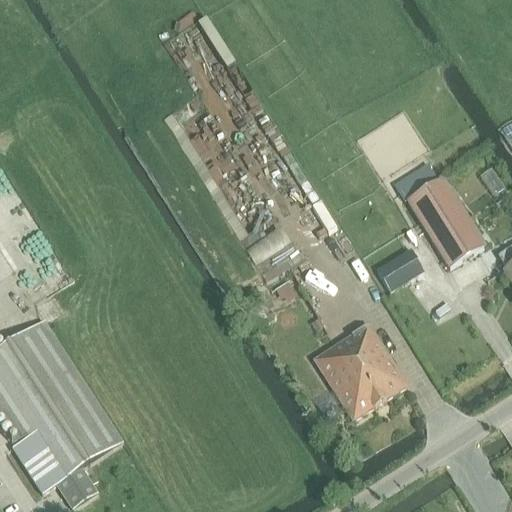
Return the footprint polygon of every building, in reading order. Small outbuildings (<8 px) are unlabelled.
[(486,176),(476,182),(487,200),(498,194),(486,176)] [(443,184),(407,206),(449,274),(485,252),(443,184)] [(283,235),(249,253),(259,273),(294,255),(283,235)] [(511,252),(497,263),(505,274),(502,276),(511,290),(511,252)] [(407,255),(377,273),(391,298),(422,279),(407,255)] [(262,310),(251,316),(257,326),(268,320),(262,310)] [(45,326),(0,354),(0,411),(22,445),(13,452),(43,499),(57,490),(71,511),(76,511),(99,498),(83,473),(124,447),(106,420),(45,326)] [(353,426),(406,391),(369,334),(358,341),(357,339),(314,366),(353,426)] [(444,349),(429,359),(441,375),(455,364),(444,349)]
